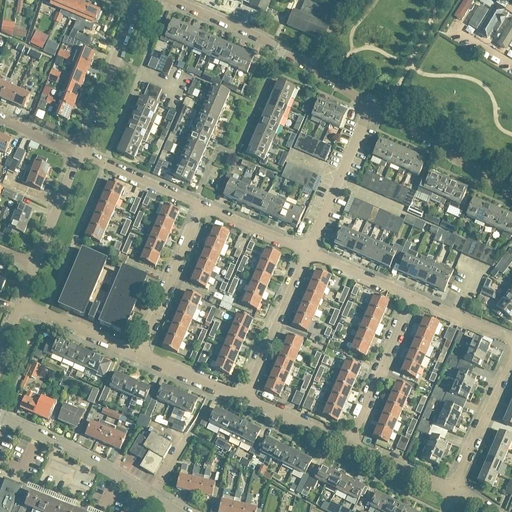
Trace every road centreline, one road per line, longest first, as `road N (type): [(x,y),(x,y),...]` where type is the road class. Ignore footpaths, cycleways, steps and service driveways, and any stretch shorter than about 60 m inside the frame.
road 1 (residential): [(369,106),(254,35),(169,0)]
road 2 (tertiary): [(150,496),(0,417)]
road 3 (residential): [(511,194),(369,106)]
road 4 (residential): [(77,153),(137,0)]
road 5 (residential): [(347,445),(411,296)]
road 6 (residential): [(242,399),(306,251)]
road 7 (residential): [(137,353),(202,206)]
road 8 (residential): [(306,251),(369,106)]
road 9 (residential): [(452,489),(511,359)]
road 10 (residential): [(202,206),(77,153)]
road 11 (residential): [(137,353),(19,302)]
